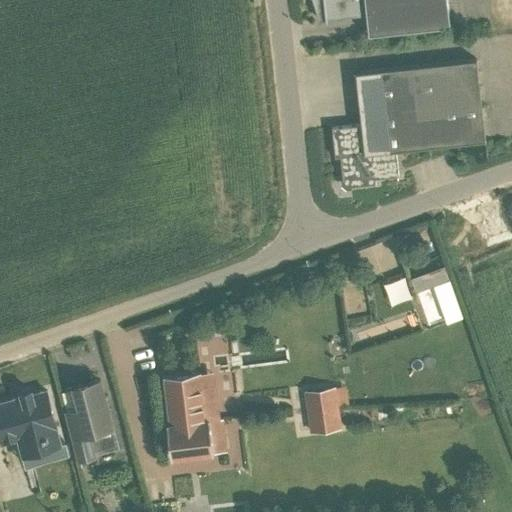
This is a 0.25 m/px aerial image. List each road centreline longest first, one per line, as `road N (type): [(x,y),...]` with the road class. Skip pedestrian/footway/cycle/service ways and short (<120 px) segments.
road 1 (residential): [(0,354),(308,247)]
road 2 (unclassified): [(277,0),(308,247)]
road 3 (residential): [(308,247),(511,171)]
